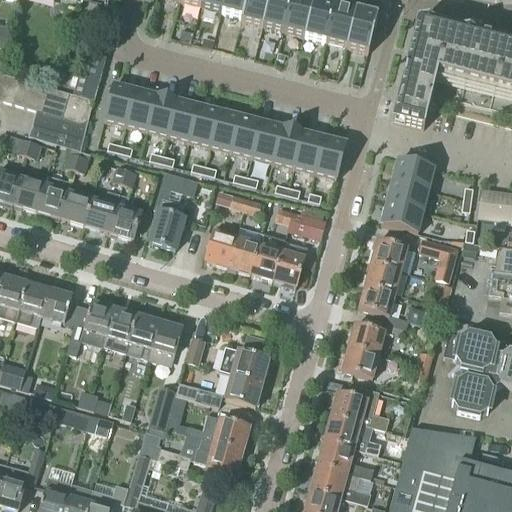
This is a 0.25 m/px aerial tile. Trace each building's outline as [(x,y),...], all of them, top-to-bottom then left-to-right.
[(199,12),(202,0),(180,0),(178,7),(199,12)] [(202,0),(199,12),(220,18),(224,0),(202,0)] [(224,0),(220,18),(240,23),(241,23),(247,0),(224,0)] [(261,32),(269,0),(247,0),(241,23),(240,23),(239,26),(261,32)] [(292,0),(291,0),(269,0),(261,32),(282,37),(292,0)] [(303,43),(313,5),(292,0),(282,37),(303,43)] [(303,43),(324,48),(328,33),(333,11),(313,5),(303,43)] [(324,48),(345,53),(350,33),(354,16),(333,11),(328,33),(324,48)] [(350,33),(345,53),(367,59),(373,33),(376,21),(354,16),(350,33)] [(417,25),(415,33),(391,126),(423,134),(431,99),(511,119),(511,49),(447,33),(417,25)] [(0,41),(8,43),(10,29),(0,27),(0,41)] [(169,43),(171,37),(161,34),(159,40),(169,43)] [(69,154),(79,157),(92,106),(0,78),(0,105),(35,116),(27,141),(69,154)] [(102,127),(124,132),(134,95),(112,90),(102,127)] [(124,132),(145,138),(155,101),(134,95),(124,132)] [(145,138),(166,143),(176,106),(155,101),(145,138)] [(166,143),(187,148),(197,111),(176,106),(166,143)] [(187,148),(208,153),(218,116),(197,111),(187,148)] [(208,153),(229,159),(239,122),(218,116),(208,153)] [(229,159),(250,164),(259,127),(239,122),(229,159)] [(250,164),(271,169),(280,132),(259,127),(250,164)] [(271,169),(292,175),(301,137),(280,132),(271,169)] [(292,175),(313,180),(322,143),(301,137),(292,175)] [(16,159),(26,162),(31,148),(1,139),(0,141),(0,150),(17,156),(16,159)] [(322,143),(313,180),(335,185),(344,148),(322,143)] [(31,148),(26,162),(36,165),(40,150),(31,148)] [(106,156),(118,159),(120,152),(108,149),(106,156)] [(120,152),(118,159),(129,162),(131,154),(120,152)] [(64,173),(73,176),(79,157),(69,154),(64,173)] [(79,157),(73,176),(83,179),(89,160),(84,158),(79,157)] [(148,167),(160,170),(162,162),(150,159),(148,167)] [(162,162),(160,170),(171,173),(173,165),(162,162)] [(396,165),(390,187),(427,196),(433,175),(396,165)] [(190,177),(201,180),(204,173),(192,170),(190,177)] [(111,187),(121,190),(125,176),(116,173),(111,187)] [(204,173),(201,180),(213,183),(215,176),(204,173)] [(125,176),(121,190),(131,193),(135,178),(125,176)] [(164,176),(160,193),(193,201),(198,184),(164,176)] [(3,207),(12,210),(20,184),(0,177),(0,210),(2,211),(3,207)] [(232,188),(243,191),(245,183),(234,180),(232,188)] [(46,181),(43,191),(36,217),(35,221),(49,225),(50,221),(60,224),(67,198),(70,188),(46,181)] [(245,183),(243,191),(255,194),(257,186),(245,183)] [(12,210),(36,217),(43,191),(20,184),(12,210)] [(390,187),(385,208),(422,217),(427,196),(390,187)] [(274,199),(285,201),(287,194),(276,191),(274,199)] [(159,193),(152,215),(157,217),(157,216),(158,217),(162,205),(167,206),(170,196),(159,193)] [(287,194),(285,201),(297,204),(299,197),(287,194)] [(464,194),(462,206),(470,207),(472,195),(464,194)] [(511,198),(479,194),(479,196),(475,229),(474,238),(472,250),(497,253),(499,233),(504,234),(511,235),(511,198)] [(214,209),(244,217),(248,205),(217,196),(214,209)] [(84,231),(107,238),(118,200),(106,197),(103,208),(91,205),(84,231)] [(60,224),(84,231),(91,205),(67,198),(60,224)] [(308,199),(306,207),(318,210),(320,202),(308,199)] [(118,200),(107,238),(132,245),(140,217),(124,213),(127,203),(118,200)] [(248,205),(244,217),(257,221),(257,219),(260,220),(263,210),(260,209),(260,208),(248,204),(248,205)] [(147,248),(174,256),(184,224),(175,222),(179,210),(167,206),(162,205),(158,217),(157,216),(157,217),(147,248)] [(470,207),(462,206),(460,218),(468,219),(470,207)] [(422,217),(385,208),(380,230),(417,239),(422,217)] [(274,226),(288,229),(292,218),(278,214),(274,226)] [(292,218),(288,229),(302,233),(306,222),(292,218)] [(302,233),(288,229),(287,236),(320,245),(325,227),(306,222),(302,233)] [(226,274),(227,274),(236,243),(223,239),(225,233),(215,231),(214,237),(212,236),(203,267),(204,267),(226,273),(226,274)] [(466,237),(464,249),(472,250),(474,238),(466,237)] [(248,280),(249,281),(258,250),(236,243),(227,274),(228,273),(249,280),(248,280)] [(369,268),(369,269),(400,277),(407,254),(376,245),(375,247),(376,247),(370,268),(369,268)] [(418,258),(440,264),(438,272),(450,276),(455,256),(422,246),(418,258)] [(463,249),(462,250),(460,261),(474,264),(476,251),(463,249)] [(271,287),(280,256),(258,250),(249,281),(250,281),(250,280),(271,286),(271,287)] [(511,254),(506,254),(498,253),(488,301),(500,303),(498,318),(510,320),(511,320),(511,254)] [(280,256),(271,287),(272,287),(272,286),(294,293),(294,294),(295,294),(304,263),(280,256)] [(363,290),(363,291),(394,299),(400,277),(369,269),(370,269),(364,291),(363,290)] [(4,282),(0,297),(0,323),(14,327),(26,288),(25,288),(26,285),(12,282),(12,284),(4,282)] [(37,334),(40,322),(48,294),(38,292),(39,289),(28,286),(27,288),(26,288),(14,327),(37,334)] [(432,310),(444,313),(449,292),(438,289),(432,310)] [(394,299),(363,291),(363,292),(364,292),(358,313),(357,313),(357,314),(388,323),(394,299)] [(40,322),(73,332),(79,312),(69,309),(71,301),(48,294),(40,322)] [(79,346),(102,353),(113,313),(90,307),(88,314),(79,312),(73,332),(65,359),(75,362),(79,346)] [(444,313),(432,310),(428,324),(440,327),(444,313)] [(102,353),(125,359),(136,320),(113,313),(102,353)] [(146,366),(147,366),(158,327),(136,320),(125,359),(147,366),(146,366)] [(158,327),(147,366),(158,369),(160,363),(171,367),(181,333),(179,333),(180,330),(169,327),(168,329),(158,327)] [(347,352),(347,353),(378,361),(384,338),(353,330),(353,331),(348,353),(347,352)] [(441,362),(453,365),(455,366),(447,370),(451,379),(452,379),(456,386),(451,409),(452,409),(456,416),(456,417),(479,422),(479,421),(485,417),(487,417),(492,394),(499,390),(511,393),(511,355),(507,354),(503,348),(503,347),(503,346),(495,351),(490,344),(490,342),(467,337),(466,338),(460,342),(447,339),(441,362)] [(185,368),(197,371),(204,347),(191,344),(185,368)] [(230,381),(230,382),(224,405),(254,413),(255,410),(257,411),(260,400),(258,399),(264,378),(266,379),(269,368),(267,368),(267,365),(224,353),(218,378),(230,381)] [(378,361),(347,353),(346,354),(347,354),(341,375),(340,376),(371,385),(378,361)] [(419,358),(416,372),(427,375),(431,361),(419,358)] [(0,376),(0,389),(19,395),(23,380),(25,376),(2,369),(0,376)] [(427,375),(416,372),(412,386),(424,389),(427,375)] [(23,380),(19,395),(28,397),(32,382),(23,380)] [(185,404),(217,413),(221,401),(179,389),(175,402),(185,404)] [(336,397),(329,423),(359,432),(360,430),(371,434),(384,437),(387,425),(371,421),(377,399),(349,391),(347,400),(336,397)] [(158,393),(146,437),(162,442),(171,409),(173,401),(174,398),(158,393)] [(2,396),(0,402),(0,411),(8,414),(12,399),(2,396)] [(76,411),(85,414),(89,399),(81,397),(76,411)] [(89,399),(85,414),(93,416),(97,401),(89,399)] [(12,415),(20,417),(24,402),(16,400),(12,415)] [(171,409),(182,412),(185,404),(175,402),(173,401),(171,409)] [(24,402),(20,417),(28,420),(33,405),(24,402)] [(32,421),(55,427),(59,412),(36,406),(32,421)] [(121,424),(130,427),(134,412),(125,409),(121,424)] [(59,412),(55,427),(78,434),(82,419),(59,412)] [(81,435),(88,437),(92,422),(86,420),(81,435)] [(184,443),(200,446),(242,457),(245,445),(248,446),(250,437),(248,436),(249,432),(206,421),(202,436),(187,432),(184,443)] [(92,422),(88,437),(94,438),(98,424),(92,422)] [(368,447),(371,434),(360,430),(359,432),(329,423),(322,448),(353,456),(353,455),(377,462),(380,450),(368,447)] [(112,428),(101,425),(97,439),(108,442),(112,428)] [(410,434),(401,469),(511,499),(511,495),(511,480),(467,468),(474,443),(410,434)] [(162,442),(146,437),(146,438),(145,437),(142,446),(146,447),(142,462),(150,464),(154,465),(159,451),(156,450),(159,441),(162,442)] [(242,457),(200,446),(198,454),(197,454),(193,467),(206,470),(205,472),(236,481),(237,477),(239,477),(242,468),(239,468),(242,457)] [(315,472),(358,483),(369,486),(372,476),(349,469),(353,456),(322,448),(315,472)] [(156,466),(186,475),(189,463),(160,454),(156,466)] [(153,511),(137,507),(150,464),(142,462),(138,461),(128,495),(123,511),(126,511),(153,511)] [(511,511),(511,499),(401,469),(389,511),(511,511)] [(6,471),(0,491),(0,511),(17,511),(28,478),(6,471)] [(315,472),(309,497),(339,504),(363,511),(366,500),(354,497),(358,483),(315,472)] [(209,511),(218,486),(206,482),(196,511),(209,511)] [(38,511),(64,511),(71,490),(47,483),(38,511)] [(64,511),(88,511),(93,497),(71,490),(64,511)] [(112,511),(114,508),(123,511),(128,495),(115,491),(112,502),(93,497),(88,511),(112,511)] [(337,511),(339,504),(309,497),(304,511),(337,511)]
